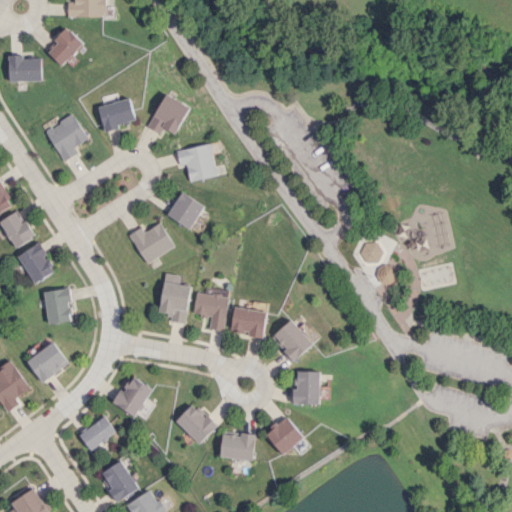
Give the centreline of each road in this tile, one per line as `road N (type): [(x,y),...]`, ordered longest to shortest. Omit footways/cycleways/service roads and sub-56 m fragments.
road 1 (residential): [(159,0),(423,396),(496,415),(511,400),(510,374),(388,338)]
road 2 (residential): [(0,456),(96,375),(111,323),(103,282),(0,123),(5,11)]
road 3 (residential): [(52,203),(130,154),(147,160),(147,182),(72,232)]
road 4 (residential): [(324,243),(340,225),(341,196),(266,104),(227,106)]
road 5 (residential): [(110,340),(204,358),(234,373)]
